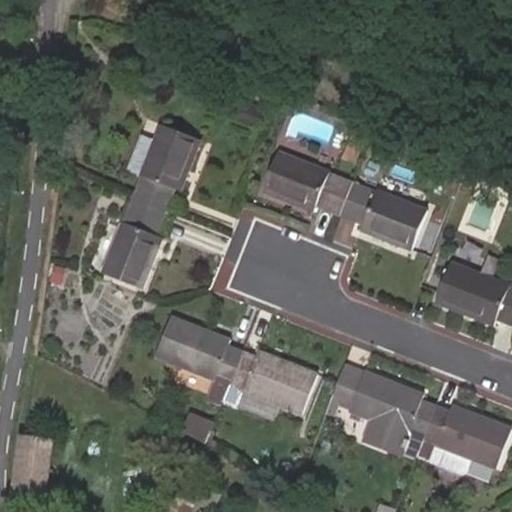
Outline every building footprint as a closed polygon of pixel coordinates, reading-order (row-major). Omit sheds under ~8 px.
[(256,130),(263,112),(240,104),(233,121),(256,130)] [(143,176),(134,200),(167,213),(176,189),(182,192),(202,140),(163,125),(156,141),(143,136),(129,170),(143,176)] [(356,164),(367,133),(355,128),(344,160),(356,164)] [(342,216),(354,185),(330,175),(330,173),(279,153),(264,191),(317,212),(319,206),(342,216)] [(376,194),(354,185),(342,216),(364,225),(362,230),(414,250),(429,212),(377,191),(376,194)] [(167,213),(134,200),(105,273),(144,288),(163,239),(157,236),(167,213)] [(498,320),(511,325),(511,289),(510,289),(511,286),(452,263),(437,303),(496,326),(498,320)] [(232,381),(245,351),(230,345),(232,340),(174,317),(158,355),(216,379),(210,393),(225,399),(232,381)] [(232,381),(225,399),(239,404),(245,390),(303,413),(318,375),(260,351),(257,356),(245,351),(232,381)] [(404,449),(418,455),(437,408),(424,402),(426,397),(367,374),(366,377),(344,368),(331,402),(352,410),(351,413),(374,422),(366,442),(402,456),(404,449)] [(437,408),(418,455),(433,460),(431,463),(463,476),(468,474),(473,461),(496,470),(511,431),(454,408),(451,413),(437,408)] [(206,444),(214,424),(191,415),(184,432),(206,444)] [(19,436),(11,503),(49,508),(56,440),(19,436)] [(213,511),(222,492),(205,484),(184,474),(166,511),(213,511)]
